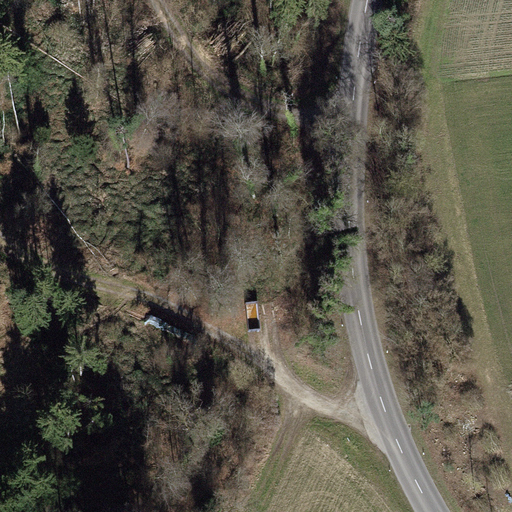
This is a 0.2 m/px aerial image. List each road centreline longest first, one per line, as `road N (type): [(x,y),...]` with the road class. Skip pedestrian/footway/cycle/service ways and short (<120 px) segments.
road 1 (tertiary): [(373,0),(353,120),(351,229),(400,447),(438,511)]
road 2 (track): [(396,432),(360,425),(292,389),(271,362),(199,313),(52,265),(0,235)]
road 3 (track): [(163,0),(221,89),(267,108),(353,120)]
